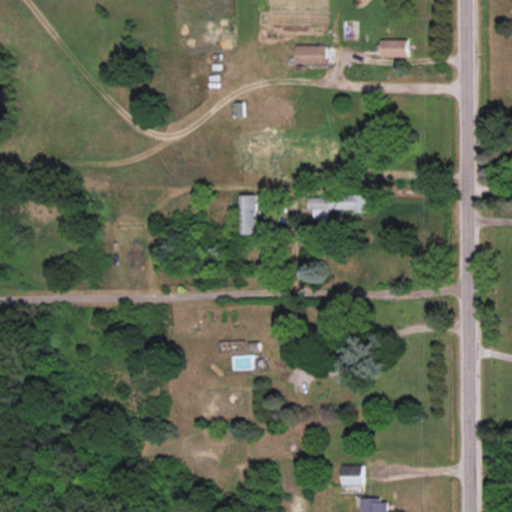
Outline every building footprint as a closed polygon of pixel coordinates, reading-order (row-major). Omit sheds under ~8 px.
[(410,39),(383,39),(382,56),(409,57),(410,39)] [(328,45),(297,45),(297,63),(328,64),(328,45)] [(258,234),(257,194),(242,195),(242,234),(258,234)] [(370,196),(309,195),(309,218),(329,219),(329,210),(370,211),(370,196)] [(364,465),(343,464),(343,484),(364,485),(364,465)] [(389,511),(390,499),(363,499),(363,511),(389,511)]
